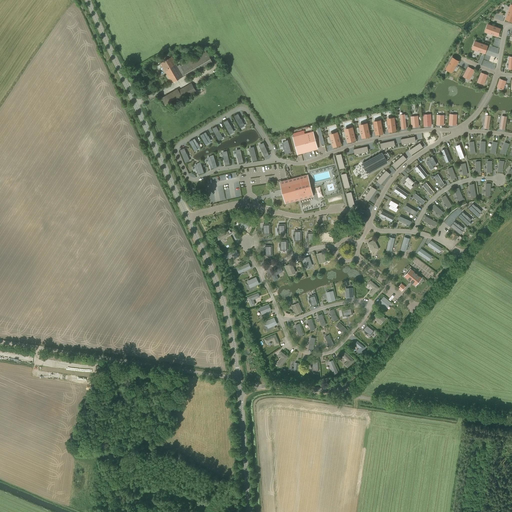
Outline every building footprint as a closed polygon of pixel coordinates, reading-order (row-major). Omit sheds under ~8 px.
[(497,36),(500,28),(490,25),(487,32),(493,34),(493,35),(495,35),(497,36)] [(475,50),(480,52),(482,53),(482,52),(484,53),(487,45),(477,42),(475,50)] [(188,78),(213,63),(205,50),(177,66),(172,57),(161,63),(172,83),(186,75),(188,78)] [(447,66),(453,70),(456,65),(457,65),(457,63),(458,61),(452,58),(447,66)] [(468,67),(463,76),(466,78),(469,79),(474,70),(468,67)] [(481,73),(477,82),(480,83),(481,83),(484,84),(487,75),(481,73)] [(501,89),(503,89),(506,81),(500,79),(497,87),(500,88),(500,89),(501,89)] [(197,92),(191,83),(179,90),(178,89),(161,98),(168,109),(197,92)] [(244,125),(240,119),(241,119),(238,114),(234,116),(240,128),(244,125)] [(230,125),(227,120),(223,122),(229,134),(233,132),(230,125)] [(394,120),(387,121),(388,128),(388,130),(389,131),(396,130),(394,120)] [(381,123),(374,124),(375,131),(375,133),(376,134),(382,133),(381,123)] [(216,126),(212,128),(218,140),(222,138),(219,131),(216,126)] [(368,126),(360,127),(361,133),(361,135),(362,137),(370,135),(368,126)] [(353,130),(345,132),(346,137),(346,139),(347,139),(347,141),(355,140),(353,130)] [(208,143),(208,142),(210,140),(206,132),(200,135),(205,144),(208,143)] [(293,137),(297,151),(316,146),(313,132),(309,133),(311,142),(310,142),(307,134),(303,135),(304,136),(300,137),(300,136),(293,137)] [(338,135),(330,137),(332,142),(331,143),(332,144),(333,146),(341,144),(338,135)] [(189,142),(194,151),(197,149),(197,148),(199,147),(195,138),(189,142)] [(288,140),(287,140),(288,141),(285,142),(285,143),(282,143),(284,149),(283,149),(284,149),(285,154),(291,152),(288,140)] [(260,145),(262,152),(265,157),(269,155),(264,143),(260,145)] [(411,155),(423,147),(420,143),(409,151),(411,155)] [(460,159),(464,157),(460,145),(456,147),(460,159)] [(187,154),(184,148),(180,150),(185,162),(189,160),(186,154),(187,154)] [(446,149),(442,150),(444,155),(443,155),(446,162),(451,160),(446,149)] [(382,153),(362,163),(367,173),(387,162),(382,153)] [(340,169),(344,167),(340,154),(336,155),(340,169)] [(211,157),(208,158),(211,169),(217,167),(214,155),(211,156),(211,157)] [(406,159),(403,156),(393,165),(396,168),(395,168),(396,168),(407,159),(406,159)] [(431,157),(431,158),(429,159),(430,161),(427,162),(429,165),(428,165),(431,169),(430,169),(430,170),(434,168),(433,166),(432,165),(436,163),(436,164),(437,164),(432,156),(432,157),(431,157)] [(198,164),(198,165),(195,166),(198,175),(204,173),(201,163),(198,164)] [(419,172),(418,172),(423,178),(427,175),(419,165),(416,168),(419,172)] [(390,174),(386,171),(377,181),(380,184),(380,185),(390,174)] [(341,175),(341,174),(345,188),(349,187),(346,173),(341,175)] [(438,182),(441,186),(444,184),(438,174),(434,176),(438,182)] [(282,190),(285,189),(285,191),(286,195),(283,196),(285,201),(308,195),(306,187),(311,186),(308,175),(292,179),(293,181),(280,184),(282,190)] [(410,189),(413,187),(411,185),(414,182),(408,177),(407,178),(406,180),(407,181),(405,184),(407,186),(410,189)] [(426,182),(423,185),(427,191),(427,190),(431,194),(434,192),(426,182)] [(368,201),(376,189),(372,187),(365,198),(368,201)] [(399,193),(398,194),(405,199),(408,194),(397,187),(395,191),(399,193)] [(458,188),(454,190),(459,201),(463,199),(458,188)] [(350,207),(354,206),(351,192),(346,193),(350,207)] [(413,197),(418,201),(422,204),(425,201),(415,193),(413,197)] [(451,206),(445,195),(441,198),(448,208),(451,206)] [(398,209),(396,207),(398,204),(391,200),(390,201),(391,202),(389,204),(391,205),(390,206),(389,208),(392,209),(392,210),(395,211),(396,212),(398,209)] [(434,204),(431,208),(440,216),(443,212),(434,204)] [(473,204),(468,208),(478,217),(477,216),(479,214),(481,211),(476,207),(473,204)] [(406,205),(404,209),(410,212),(414,215),(416,211),(417,212),(406,205)] [(391,222),(394,217),(382,211),(380,215),(385,217),(384,218),(391,222)] [(468,225),(467,224),(469,222),(468,222),(470,219),(466,215),(463,212),(458,216),(467,225),(468,225)] [(400,216),(398,220),(404,223),(405,223),(409,225),(411,221),(400,216)] [(425,216),(423,220),(434,226),(436,222),(425,216)] [(247,229),(250,224),(244,219),(240,224),(247,229)] [(461,231),(463,228),(458,224),(454,221),(450,226),(460,234),(461,234),(460,233),(462,231),(461,231)] [(228,230),(216,237),(218,241),(230,234),(228,230)] [(276,245),(279,243),(275,235),(271,237),(276,245)] [(372,252),(379,249),(374,240),(368,243),(372,252)] [(438,252),(441,248),(431,241),(429,245),(438,252)] [(428,260),(431,256),(421,249),(419,253),(428,260)] [(226,259),(227,258),(237,254),(236,250),(224,255),(226,259)] [(320,264),(327,262),(324,252),(317,254),(320,264)] [(311,267),(313,266),(313,265),(312,264),(312,263),(309,256),(303,259),(306,268),(310,267),(311,267)] [(303,269),(301,262),(293,265),(295,271),(303,269)] [(248,263),(237,268),(239,273),(250,268),(248,263)] [(289,275),(295,272),(291,263),(285,266),(289,275)] [(275,282),(278,280),(276,274),(282,272),(281,268),(271,272),(275,282)] [(404,276),(411,281),(410,281),(413,283),(416,285),(421,278),(410,269),(407,273),(404,276)] [(258,284),(255,278),(248,281),(251,287),(258,284)] [(372,296),(376,291),(379,288),(370,281),(368,284),(371,286),(373,288),(369,293),(372,296)] [(401,283),(397,288),(402,291),(406,286),(401,283)] [(335,300),(333,292),(326,293),(328,301),(335,300)] [(251,307),(255,305),(253,300),(259,297),(258,293),(248,297),(251,307)] [(318,303),(315,294),(308,296),(311,306),(318,303)] [(386,308),(391,302),(383,296),(379,301),(386,308)] [(302,311),(298,302),(294,304),(293,304),(291,304),(291,305),(292,307),(295,315),(302,311)] [(271,310),(268,304),(260,308),(262,313),(271,310)] [(343,316),(352,314),(351,307),(341,309),(343,316)] [(381,324),(385,318),(378,312),(373,317),(381,324)] [(269,327),(276,324),(274,318),(266,321),(269,327)] [(339,323),(336,326),(345,333),(347,330),(339,323)] [(365,332),(367,334),(368,333),(370,335),(374,331),(367,325),(363,330),(365,331),(365,332)] [(279,343),(275,333),(265,337),(267,341),(272,338),(275,345),(279,343)] [(325,337),(330,347),(334,345),(329,335),(325,337)] [(360,353),(365,347),(357,341),(355,344),(359,348),(357,351),(360,353)] [(280,367),(288,357),(281,352),(278,355),(282,358),(277,365),(280,367)] [(347,367),(354,360),(346,352),(342,355),(348,361),(345,364),(347,367)] [(337,372),(333,361),(329,362),(332,370),(331,370),(333,374),(337,372)]
